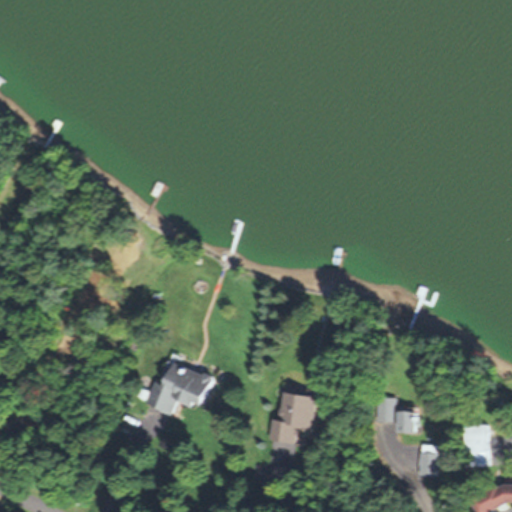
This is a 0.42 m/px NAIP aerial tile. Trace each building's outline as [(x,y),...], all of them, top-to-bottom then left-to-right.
[(218,376),(178,364),(171,386),(158,381),(150,405),(175,413),(179,401),(196,407),(197,402),(209,406),(218,376)] [(321,397),(287,391),(283,420),(276,419),(272,440),(299,445),(301,431),(315,433),(321,397)] [(379,421),(396,421),(396,398),(379,398),(379,421)] [(421,411),(402,411),(402,434),(421,434),(421,411)] [(490,467),(490,424),(467,424),(467,467),(490,467)] [(440,446),(421,446),(421,477),(440,477),(440,446)] [(511,481),(509,481),(500,485),(475,493),(475,502),(478,511),(492,511),(511,505),(511,481)]
